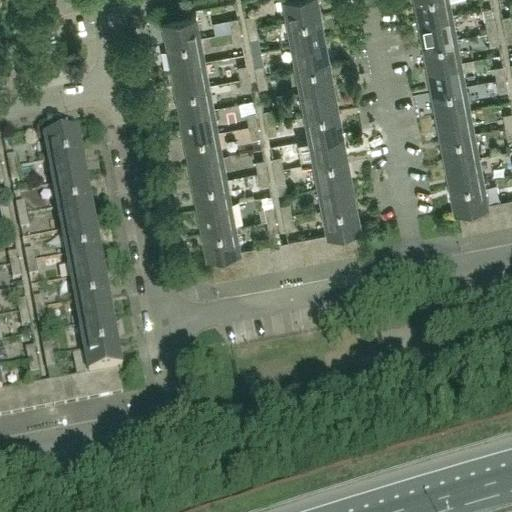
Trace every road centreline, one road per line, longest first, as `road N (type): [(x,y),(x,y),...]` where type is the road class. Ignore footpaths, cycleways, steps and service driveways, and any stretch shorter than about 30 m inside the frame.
road 1 (residential): [(416,276),(365,0)]
road 2 (residential): [(0,450),(183,416),(165,324)]
road 3 (residential): [(165,324),(416,276)]
road 4 (residential): [(165,324),(120,87)]
road 5 (residential): [(0,110),(120,87)]
